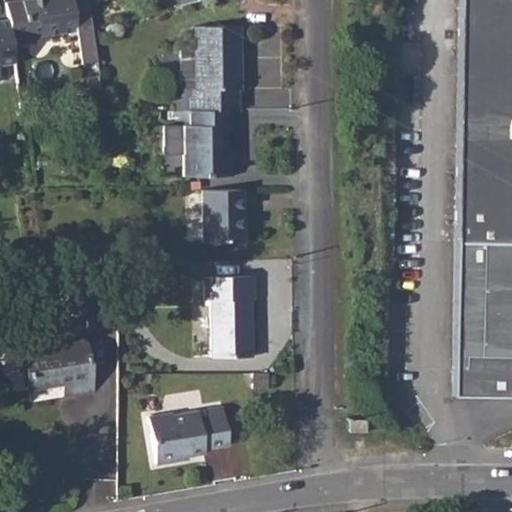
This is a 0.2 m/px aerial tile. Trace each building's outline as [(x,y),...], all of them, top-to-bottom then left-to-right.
[(27,0),(24,1),(6,3),(8,19),(13,54),(23,53),(22,46),(30,44),(29,38),(49,36),(77,32),(80,60),(96,58),(92,27),(88,0),(27,0)] [(511,0),(462,0),(452,395),(511,395),(511,0)] [(13,54),(8,19),(0,20),(0,75),(1,74),(0,71),(0,64),(14,62),(13,54)] [(189,87),(189,94),(190,110),(234,110),(239,109),(239,90),(243,89),(242,22),(193,23),(194,47),(180,47),(180,86),(189,87)] [(234,110),(190,110),(190,126),(181,127),(183,176),(227,175),(227,163),(234,163),(235,152),(225,152),(226,131),(233,130),(234,110)] [(243,188),(202,189),(203,191),(203,240),(203,242),(243,241),(243,188)] [(61,244),(48,246),(51,270),(64,268),(61,244)] [(254,274),(205,275),(205,299),(211,299),(209,356),(253,355),(252,330),(247,330),(247,313),(252,314),(251,298),(254,298),(254,274)] [(119,290),(88,290),(88,327),(119,327),(119,304),(119,290)] [(58,335),(22,342),(30,388),(65,381),(68,394),(93,389),(85,340),(60,344),(58,335)] [(269,372),(253,372),(253,388),(269,387),(269,372)] [(174,410),(148,414),(155,461),(189,456),(189,452),(207,449),(207,447),(228,443),(222,404),(204,407),(204,412),(198,413),(197,408),(174,413),(174,410)] [(366,420),(350,419),(350,432),(366,431),(366,420)]
